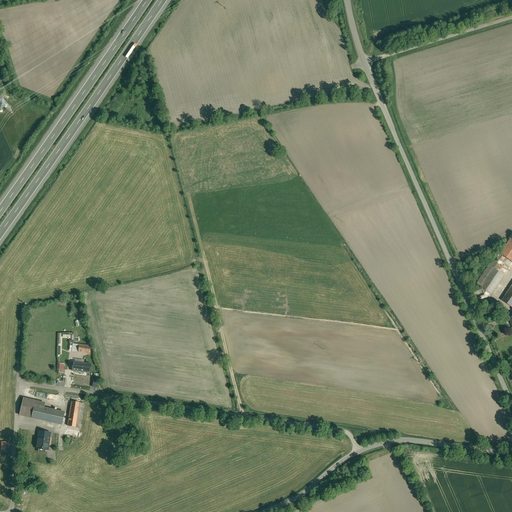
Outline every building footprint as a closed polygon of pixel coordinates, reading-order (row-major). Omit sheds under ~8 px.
[(511,236),(511,237),(501,253),(511,261),(511,236)] [(493,260),(476,285),(485,291),(490,294),(491,295),(504,275),(493,268),(497,263),(493,260)] [(511,284),(502,300),(511,307),(511,284)] [(483,293),(474,296),(476,301),(488,297),(490,294),(485,291),(483,293)] [(89,346),(79,345),(78,352),(88,354),(89,346)] [(91,364),(73,362),(72,370),(90,373),(91,364)] [(45,402),(23,397),(19,416),(31,418),(34,406),(44,408),(45,402)] [(84,403),(71,401),(68,426),(80,429),(84,403)] [(44,408),(34,406),(31,418),(62,425),(65,413),(47,409),(47,408),(44,408)] [(48,451),(51,433),(38,431),(35,449),(48,451)]
